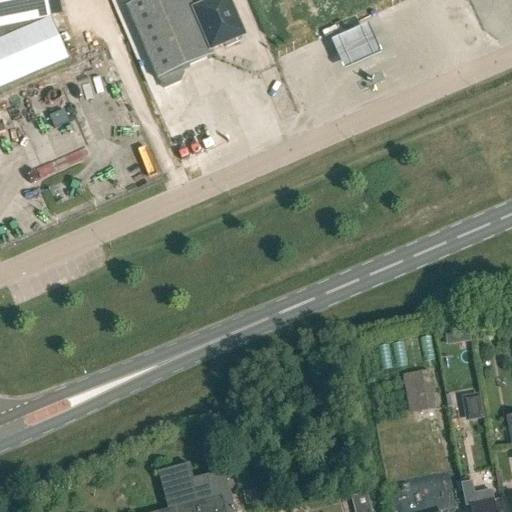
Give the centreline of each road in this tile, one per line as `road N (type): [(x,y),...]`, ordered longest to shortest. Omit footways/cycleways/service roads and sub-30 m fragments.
road 1 (unclassified): [(0,274),(511,57)]
road 2 (primary): [(183,355),(511,215)]
road 3 (primary): [(0,440),(144,383),(183,355)]
road 4 (primary): [(183,355),(136,365),(0,426)]
